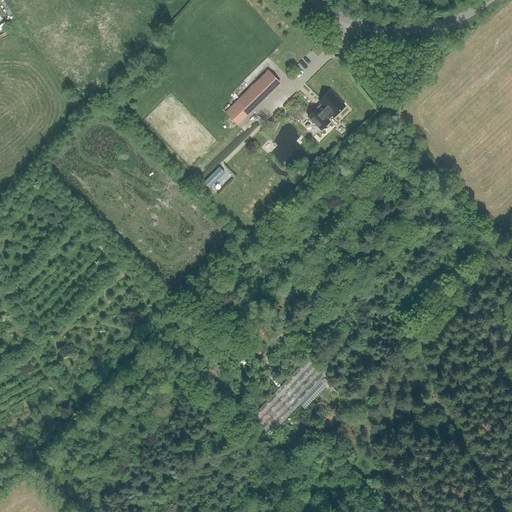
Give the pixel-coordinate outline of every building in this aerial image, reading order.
[(268,70),(238,100),(249,112),(280,82),(268,70)] [(309,114),(307,116),(321,129),(329,121),(327,119),(331,115),(333,117),(345,106),(330,91),(319,102),(322,105),(317,109),(316,108),(314,110),(313,108),(308,113),(309,114)] [(223,194),(217,198),(231,216),(236,211),(223,194)] [(247,347),(257,356),(264,349),(254,339),(247,347)] [(253,416),(272,433),(330,373),(311,355),(253,416)]
